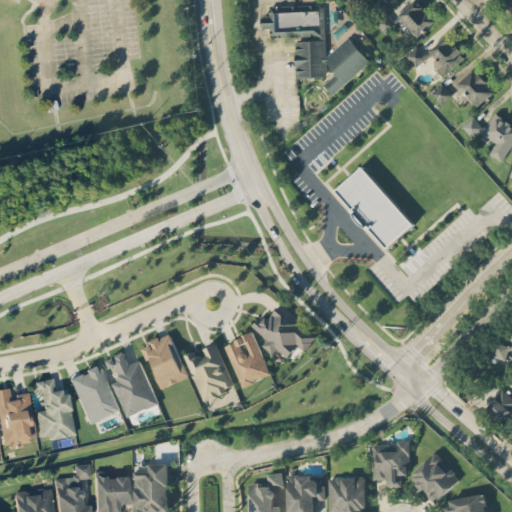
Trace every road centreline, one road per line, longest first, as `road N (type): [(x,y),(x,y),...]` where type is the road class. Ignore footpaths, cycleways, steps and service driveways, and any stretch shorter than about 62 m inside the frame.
road 1 (tertiary): [(511,461),(333,297),(252,177)]
road 2 (tertiary): [(0,296),(233,196),(252,177)]
road 3 (tertiary): [(252,177),(225,174),(0,271)]
road 4 (residential): [(212,303),(169,304),(61,350),(0,360)]
road 5 (residential): [(213,464),(334,438),(397,405),(408,389)]
road 6 (tertiary): [(252,177),(302,281),(354,336)]
road 7 (tertiary): [(252,177),(224,103),(209,0)]
road 8 (tertiary): [(511,254),(405,365),(408,389)]
road 9 (tertiary): [(408,389),(426,382),(511,288)]
road 10 (tertiary): [(408,389),(511,475)]
